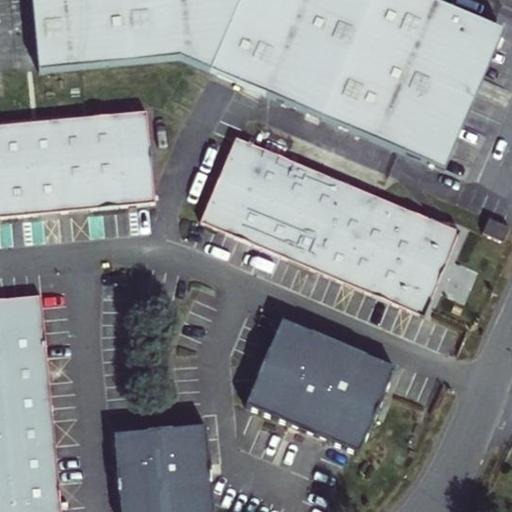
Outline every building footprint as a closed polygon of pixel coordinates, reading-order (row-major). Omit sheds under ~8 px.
[(188,64),(215,0),(32,0),(39,73),(180,61),(188,64)] [(215,0),(188,64),(432,169),(493,30),(422,0),(215,0)] [(0,220),(157,207),(148,114),(0,127),(0,220)] [(421,321),(435,289),(439,287),(446,270),(444,265),(457,235),(234,139),(197,224),(421,321)] [(507,230),(487,221),(480,236),(500,244),(507,230)] [(0,511),(61,511),(44,328),(46,327),(43,299),(5,302),(3,299),(0,299),(0,511)] [(397,379),(291,332),(254,418),(362,463),(377,428),(381,427),(386,414),(384,410),(397,379)] [(214,511),(208,434),(119,441),(124,511),(214,511)]
